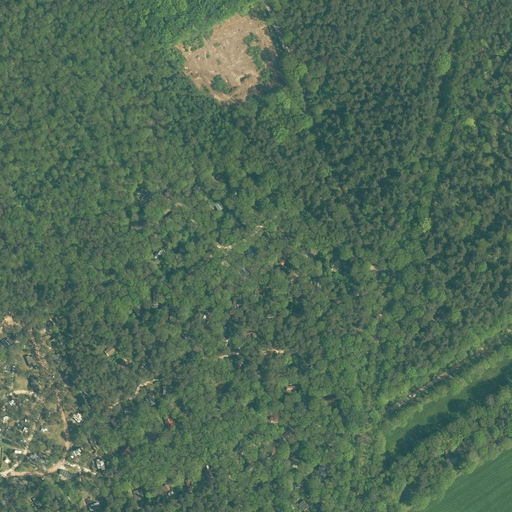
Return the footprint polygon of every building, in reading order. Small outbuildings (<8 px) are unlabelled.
[(239,161),(242,168),(242,170),(246,168),(243,159),(242,159),(241,156),(238,158),(239,161)] [(221,184),(228,176),(223,172),(216,180),(221,184)] [(205,190),(203,188),(201,184),(193,189),(196,192),(199,190),(200,192),(205,190)] [(150,196),(142,189),(140,192),(144,196),(141,200),(144,203),(150,196)] [(167,200),(173,197),(170,189),(167,190),(167,193),(164,194),(167,200)] [(223,209),(217,200),(212,203),(218,213),(223,209)] [(163,218),(165,222),(169,220),(170,221),(174,218),(170,213),(166,215),(166,216),(163,218)] [(235,225),(238,222),(241,226),(245,223),(241,218),(240,218),(239,215),(235,218),(234,217),(232,220),(232,221),(235,225)] [(301,223),(305,221),(304,218),(301,215),(297,217),(301,223)] [(283,224),(276,228),(281,237),(288,233),(283,224)] [(267,234),(263,236),(267,244),(271,242),(267,234)] [(199,235),(192,240),(196,246),(203,241),(199,235)] [(248,247),(243,251),(250,259),(255,254),(248,247)] [(175,254),(177,255),(180,256),(180,255),(181,256),(183,251),(183,250),(178,248),(178,249),(177,249),(175,254)] [(159,249),(156,253),(157,253),(152,259),(155,262),(162,253),(163,251),(159,249)] [(211,250),(201,258),(203,261),(213,254),(211,250)] [(283,266),(289,256),(283,252),(277,261),(279,262),(279,264),(283,266)] [(334,271),(337,268),(335,266),(340,262),(336,258),(328,265),(330,267),(328,269),(331,271),(333,270),(334,271)] [(191,264),(186,271),(190,274),(192,272),(193,273),(196,269),(191,264)] [(244,266),(238,269),(243,278),(249,275),(244,266)] [(128,268),(125,271),(128,276),(124,279),(127,282),(135,277),(128,268)] [(314,291),(318,292),(319,287),(320,287),(320,285),(323,285),(324,280),(320,279),(320,282),(317,281),(318,279),(313,278),(313,282),(316,283),(314,291)] [(221,290),(228,283),(224,279),(217,286),(221,290)] [(264,295),(266,291),(256,288),(254,294),(264,297),(264,295)] [(336,295),(332,303),(340,307),(344,298),(336,295)] [(296,304),(304,302),(302,296),(294,297),(296,304)] [(233,306),(241,305),(241,297),(233,298),(233,306)] [(204,309),(198,319),(202,321),(207,311),(204,309)] [(264,322),(272,318),(268,311),(260,316),(264,322)] [(437,315),(434,317),(437,321),(440,319),(441,320),(443,318),(438,311),(436,313),(437,315)] [(318,325),(321,319),(314,314),(310,318),(316,322),(315,323),(318,325)] [(53,323),(39,328),(40,331),(47,329),(54,326),(53,323)] [(224,328),(223,337),(226,337),(226,339),(232,340),(232,328),(224,328)] [(23,337),(20,333),(23,332),(21,329),(13,335),(15,337),(13,339),(15,342),(23,337)] [(254,332),(246,334),(247,341),(256,339),(254,332)] [(8,349),(11,347),(12,348),(15,345),(8,338),(5,341),(3,340),(1,342),(8,349)] [(50,348),(60,346),(57,338),(48,343),(50,348)] [(118,349),(114,344),(104,352),(107,356),(118,349)] [(321,345),(317,351),(328,359),(332,354),(321,345)] [(57,365),(60,362),(62,364),(65,362),(59,354),(55,356),(54,354),(51,356),(57,365)] [(33,357),(30,358),(29,356),(26,358),(30,367),(33,366),(34,368),(37,366),(33,357)] [(128,365),(124,360),(119,366),(123,370),(128,365)] [(148,365),(144,362),(139,369),(139,370),(138,371),(141,373),(142,372),(148,365)] [(232,371),(235,371),(241,371),(241,362),(235,362),(235,367),(232,367),(232,371)] [(15,371),(16,367),(6,364),(5,372),(12,374),(13,370),(15,371)] [(305,364),(300,368),(304,374),(307,371),(309,374),(312,371),(310,369),(309,369),(305,364)] [(60,384),(68,378),(62,372),(57,380),(60,384)] [(32,388),(35,388),(35,390),(39,389),(38,379),(31,380),(32,388)] [(219,391),(227,385),(225,381),(221,384),(219,382),(215,386),(219,391)] [(146,397),(145,397),(148,407),(155,404),(151,394),(146,396),(146,397)] [(325,398),(327,405),(336,403),(334,395),(325,398)] [(299,402),(301,406),(302,406),(310,400),(311,399),(309,396),(308,396),(299,402)] [(259,405),(260,402),(253,400),(250,409),(256,411),(258,404),(259,405)] [(179,405),(184,414),(189,411),(184,402),(179,405)] [(79,424),(81,421),(83,423),(85,420),(78,413),(76,415),(74,414),(72,417),(79,424)] [(219,413),(213,424),(217,425),(222,415),(219,413)] [(115,418),(110,421),(114,429),(119,427),(115,418)] [(165,422),(170,431),(175,428),(170,419),(165,422)] [(255,423),(250,427),(257,435),(261,431),(259,429),(260,429),(255,423)] [(293,432),(289,429),(280,438),(284,442),(293,432)] [(155,442),(158,437),(149,431),(146,437),(155,442)] [(92,446),(95,452),(99,449),(96,444),(94,440),(92,436),(88,439),(90,442),(92,446)] [(239,451),(243,442),(238,440),(234,449),(239,451)] [(319,448),(323,453),(331,446),(329,443),(324,447),(322,445),(319,448)] [(130,450),(129,449),(131,447),(129,445),(127,447),(126,446),(119,453),(123,457),(130,450)] [(71,453),(72,456),(70,457),(72,461),(81,456),(79,453),(81,452),(79,449),(71,453)] [(37,463),(39,460),(41,462),(43,459),(35,453),(33,456),(31,455),(29,457),(37,463)] [(446,465),(457,462),(455,453),(444,456),(446,465)] [(289,463),(299,467),(300,462),(291,458),(291,459),(288,458),(286,463),(289,464),(289,463)] [(103,461),(100,462),(100,460),(96,460),(98,470),(101,469),(101,471),(105,471),(103,461)] [(248,462),(241,471),(244,473),(251,465),(248,462)] [(207,470),(204,471),(208,480),(214,478),(208,465),(206,466),(207,470)] [(320,475),(326,476),(328,466),(319,465),(318,472),(320,472),(320,475)] [(59,475),(63,476),(67,478),(73,481),(75,476),(69,474),(65,472),(61,471),(59,475)] [(20,485),(27,486),(28,482),(21,480),(18,479),(13,478),(12,482),(16,483),(20,485)] [(261,480),(255,488),(260,492),(266,484),(261,480)] [(173,491),(168,484),(167,482),(165,484),(166,486),(162,488),(167,495),(173,491)] [(399,486),(404,497),(412,492),(407,482),(399,486)] [(142,490),(133,492),(136,501),(144,499),(142,490)] [(42,506),(37,497),(33,500),(39,508),(42,506)] [(304,511),(309,507),(304,501),(299,505),(304,511)] [(17,511),(21,511),(28,506),(25,503),(17,511)]
